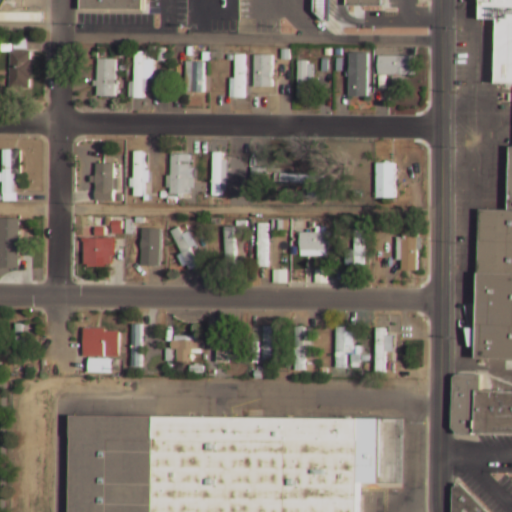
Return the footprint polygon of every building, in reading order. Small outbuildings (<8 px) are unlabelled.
[(82,0),(144,0),(145,13),(83,13),(82,0)] [(346,0),(385,0),(385,9),(346,10),(346,0)] [(481,0),(511,0),(511,434),(455,434),(456,373),(480,373),(480,392),(511,392),(511,359),(480,359),(482,210),(510,211),(511,145),(511,81),(500,81),(501,20),(481,19),(481,0)] [(11,54),(30,54),(30,62),(33,62),(33,82),(31,82),(31,90),(11,90),(11,54)] [(131,85),(136,85),(136,55),(145,55),(145,62),(150,62),(149,75),(145,75),(144,101),(135,101),(135,99),(130,99),(131,85)] [(187,63),(194,63),(195,56),(202,57),(201,100),(194,100),(194,94),(186,94),(187,63)] [(351,56),(369,56),(369,100),(351,100),(351,56)] [(386,76),(411,76),(411,56),(378,56),(378,88),(386,88),(386,76)] [(231,81),(236,81),(236,57),(245,57),(245,100),(231,100),(231,81)] [(255,58),(273,57),(273,90),(256,90),(255,58)] [(93,77),(99,77),(99,62),(108,62),(107,100),(98,99),(99,88),(93,88),(93,77)] [(300,63),(308,63),(308,101),(300,101),(300,63)] [(393,63),(401,63),(401,106),(393,106),(393,63)] [(4,153),(16,153),(16,204),(4,204),(4,153)] [(136,155),(144,155),(144,198),(135,198),(136,155)] [(214,155),(223,156),(223,163),(227,163),(226,193),(222,193),(222,199),(213,199),(214,155)] [(100,157),(109,157),(109,196),(100,196),(100,157)] [(172,157),(191,157),(190,197),(171,197),(172,157)] [(266,168),(251,168),(251,186),(266,186),(266,168)] [(377,169),(387,169),(387,203),(377,203),(377,169)] [(281,176),(324,179),(323,188),(281,185),(281,176)] [(0,231),(1,231),(1,218),(27,217),(28,227),(15,228),(16,248),(31,248),(32,264),(16,265),(16,263),(0,263),(0,231)] [(313,221),(322,221),(322,264),(313,264),(313,221)] [(347,248),(355,248),(355,221),(365,221),(364,228),(370,228),(370,235),(364,235),(364,267),(355,267),(355,263),(347,263),(347,248)] [(234,224),(236,267),(227,267),(225,225),(234,224)] [(257,267),(268,267),(268,224),(257,224),(257,267)] [(180,225),(183,232),(190,229),(197,243),(190,246),(199,263),(191,267),(188,263),(184,265),(178,254),(183,251),(172,230),(180,225)] [(129,249),(135,249),(135,227),(144,227),(144,233),(163,233),(163,245),(144,245),(144,266),(135,266),(135,262),(129,262),(129,249)] [(398,235),(404,235),(404,227),(419,227),(418,268),(403,268),(403,258),(398,258),(398,235)] [(90,236),(106,236),(106,262),(90,262),(90,236)] [(16,321),(24,321),(24,361),(16,361),(16,321)] [(217,323),(226,323),(225,367),(216,366),(217,323)] [(133,325),(141,325),(141,362),(134,362),(133,325)] [(295,325),(305,325),(305,334),(313,334),(313,352),(305,352),(305,369),(295,369),(295,325)] [(337,325),(347,325),(347,330),(354,330),(354,353),(346,353),(346,367),(337,367),(337,325)] [(378,326),(386,326),(386,334),(395,334),(394,350),(386,350),(386,370),(377,370),(378,326)] [(84,327),(106,327),(106,330),(120,330),(120,355),(84,355),(84,327)] [(263,327),(263,361),(273,361),(273,327),(263,327)] [(172,339),(175,339),(175,335),(202,335),(202,339),(205,339),(205,347),(203,347),(203,352),(194,352),(194,359),(179,359),(179,347),(172,347),(172,339)] [(70,511),(73,413),(379,420),(378,482),(362,482),(361,511),(70,511)] [(399,482),(399,461),(391,461),(391,482),(399,482)] [(453,511),(456,480),(486,511),(453,511)]
